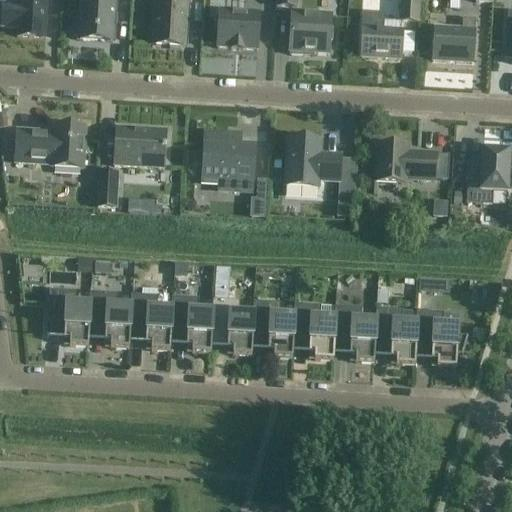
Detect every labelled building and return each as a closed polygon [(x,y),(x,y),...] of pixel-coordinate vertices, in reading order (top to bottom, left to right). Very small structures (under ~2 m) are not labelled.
[(1,30),(17,30),(16,39),(45,40),(46,0),(18,0),(18,6),(2,6),(1,30)] [(73,38),(79,38),(78,42),(112,44),(114,0),(80,0),(80,22),(74,22),(73,38)] [(162,0),(154,0),(152,47),(184,49),(187,1),(162,0)] [(277,0),(277,7),(296,9),(296,0),(277,0)] [(399,0),(399,22),(416,23),(417,0),(399,0)] [(216,50),(230,51),(243,52),(243,51),(257,52),(259,16),(218,14),(216,50)] [(331,17),(291,14),(288,55),(289,55),(289,57),(302,58),(302,56),(328,57),(329,43),(331,43),(332,31),(330,31),(331,17)] [(362,31),(360,59),(400,61),(402,33),(398,33),(399,22),(383,21),(383,16),(363,15),(362,31)] [(434,29),(434,34),(432,36),(431,44),(433,47),(432,63),(472,65),(475,22),(463,21),(462,31),(434,29)] [(82,171),(84,129),(78,129),(78,126),(61,125),(61,128),(54,127),(54,135),(16,133),(14,165),(52,167),(52,169),(82,171)] [(165,134),(115,131),(113,169),(163,171),(165,134)] [(218,183),(218,193),(252,195),(254,148),(240,147),(240,138),(204,136),(201,182),(218,183)] [(320,143),(288,141),(285,188),(318,190),(318,183),(338,184),(340,158),(326,157),(326,159),(319,159),(320,143)] [(375,146),(373,184),(407,186),(407,181),(435,183),(435,181),(448,182),(449,157),(436,157),(409,155),(409,148),(375,146)] [(482,165),(468,164),(465,205),(491,207),(492,193),(506,194),(507,172),(511,172),(511,153),(499,153),(482,152),(482,165)] [(117,175),(99,174),(97,210),(115,211),(117,175)] [(251,200),(250,218),(263,219),(265,182),(258,181),(257,200),(251,200)] [(170,196),(169,208),(178,208),(179,197),(170,196)] [(435,203),(434,218),(446,219),(447,204),(435,203)] [(356,205),(355,217),(367,217),(367,212),(362,205),(356,205)] [(78,262),(77,274),(91,274),(92,263),(78,262)] [(95,263),(94,274),(110,275),(111,264),(95,263)] [(152,266),(151,274),(167,275),(167,267),(152,266)] [(176,267),(175,276),(186,277),(187,268),(176,267)] [(214,269),(212,301),(226,302),(228,269),(214,269)] [(421,282),(420,294),(437,295),(438,283),(421,282)] [(88,349),(88,336),(90,308),(89,308),(75,307),(75,293),(49,292),(46,333),(64,334),(63,342),(69,342),(69,348),(88,349)] [(380,293),(379,305),(387,305),(388,293),(380,293)] [(129,338),(131,310),(129,310),(115,309),(116,296),(89,294),(89,308),(90,308),(88,336),(104,337),(104,344),(110,345),(110,351),(128,352),(129,338)] [(170,340),(172,313),(170,312),(156,312),(157,298),(130,297),(129,310),(131,310),(129,338),(145,339),(145,347),(151,347),(150,353),(169,354),(170,340)] [(211,343),(213,315),(211,315),(197,314),(198,301),(171,299),(170,312),(172,313),(170,340),(186,341),(186,349),(192,349),(191,355),(210,357),(211,343)] [(251,359),(252,345),(253,317),(252,317),(238,316),(239,303),(226,302),(212,301),(211,315),(213,315),(211,343),(227,344),(226,351),(232,352),(232,358),(251,359)] [(293,347),(294,320),(293,320),(279,319),(279,305),(253,304),(252,317),(253,317),(252,345),(268,346),(267,354),(273,354),(273,360),(292,361),(293,347)] [(333,364),(333,350),(335,322),(334,322),(320,321),(320,308),(294,306),(293,320),(294,320),(293,347),(308,348),(308,356),(314,356),(314,363),(333,364)] [(373,366),(374,352),(376,324),(374,324),(360,324),(361,310),(334,308),(334,322),(335,322),(333,350),(349,351),(349,359),(355,359),(355,365),(373,366)] [(414,368),(415,355),(416,327),(415,327),(401,326),(402,312),(375,311),(374,324),(376,324),(374,352),(390,353),(390,361),(396,361),(395,367),(414,368)] [(443,315),(416,313),(415,327),(416,327),(415,355),(431,356),(431,363),(437,364),(436,370),(455,371),(456,356),(460,357),(462,357),(467,339),(465,339),(457,338),(457,329),(442,328),(443,315)]
